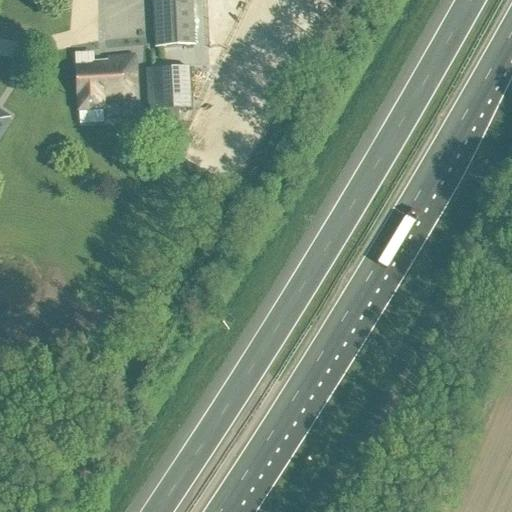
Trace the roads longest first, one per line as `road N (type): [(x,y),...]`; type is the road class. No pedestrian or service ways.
road 1 (motorway): [(468,0),(309,279),(158,511)]
road 2 (motorway): [(216,511),(385,255),(511,28)]
